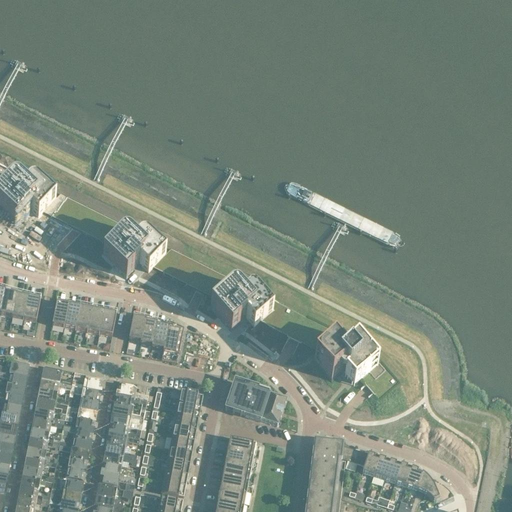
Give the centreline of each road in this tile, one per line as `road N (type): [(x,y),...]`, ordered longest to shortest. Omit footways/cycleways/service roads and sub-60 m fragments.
road 1 (unclassified): [(469,511),(467,493),(447,471),(308,420)]
road 2 (residential): [(10,511),(39,348)]
road 3 (residential): [(116,361),(87,511)]
road 4 (residential): [(193,511),(219,379)]
